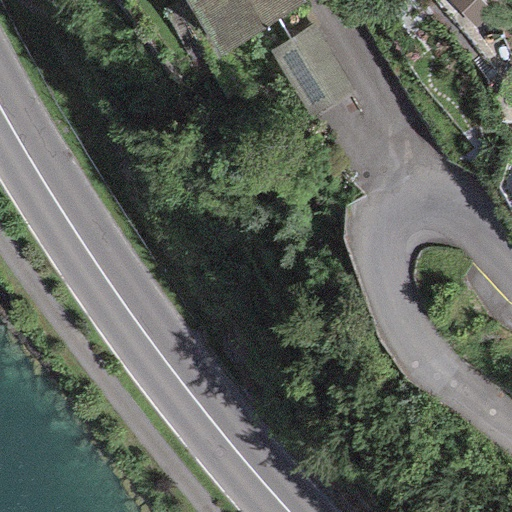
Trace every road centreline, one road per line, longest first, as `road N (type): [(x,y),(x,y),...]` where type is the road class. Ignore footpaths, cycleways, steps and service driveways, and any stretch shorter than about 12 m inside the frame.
road 1 (primary): [(0,101),(33,172),(98,270),(290,511)]
road 2 (residential): [(511,425),(423,354),(394,309),(376,249),(390,213),(415,200),(443,204),(464,214),(511,270)]
